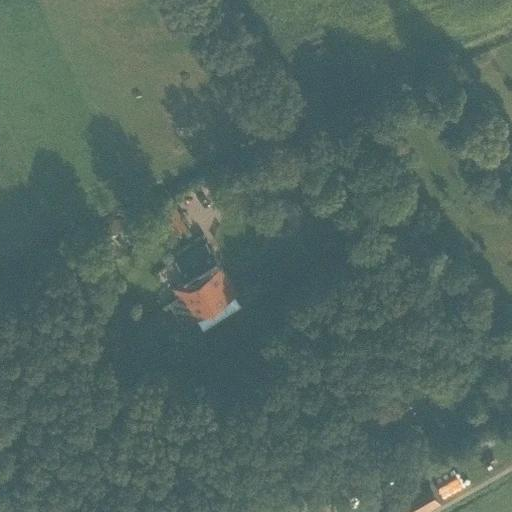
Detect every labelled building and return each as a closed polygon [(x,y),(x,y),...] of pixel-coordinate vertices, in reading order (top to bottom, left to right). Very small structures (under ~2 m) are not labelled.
[(177,233),(186,227),(180,216),(181,215),(169,196),(155,204),(167,224),(170,222),(177,233)] [(179,269),(186,280),(173,288),(193,320),(236,292),(221,267),(222,266),(211,249),(210,249),(206,242),(175,261),(180,268),(179,269)] [(152,278),(159,274),(151,261),(131,274),(144,297),(157,288),(152,278)] [(418,511),(440,500),(430,483),(428,481),(374,511),(418,511)] [(335,511),(332,503),(311,510),(311,511),(335,511)]
